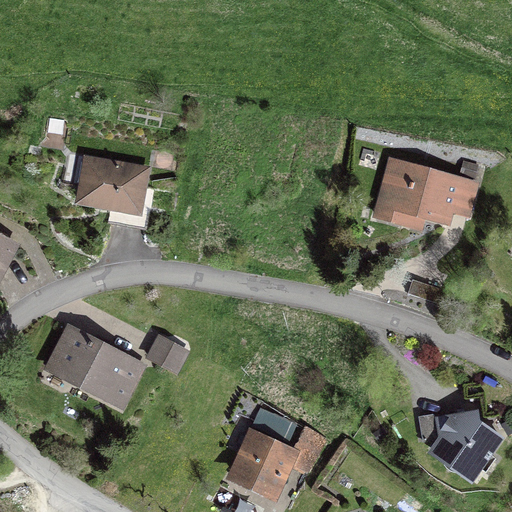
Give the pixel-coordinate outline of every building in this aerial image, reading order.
[(157,170),(90,159),(82,211),(149,222),(157,170)] [(477,185),(390,165),(377,223),(424,234),(427,222),(466,231),(477,185)] [(24,236),(0,228),(0,291),(5,293),(24,236)] [(151,369),(70,326),(44,374),(125,418),(151,369)] [(195,359),(160,338),(147,359),(182,380),(195,359)] [(481,486),(509,441),(463,413),(435,458),(481,486)] [(306,454),(254,431),(230,485),(283,508),(306,454)]
